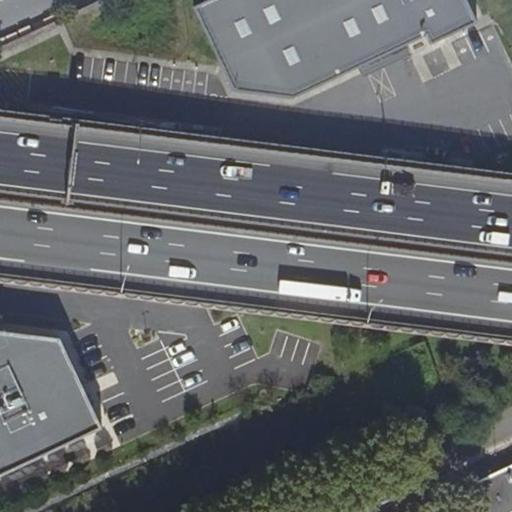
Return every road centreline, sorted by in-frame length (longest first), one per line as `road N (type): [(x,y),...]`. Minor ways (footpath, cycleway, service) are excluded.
road 1 (motorway): [(0,227),(511,292)]
road 2 (motorway): [(511,219),(0,155)]
road 3 (residential): [(322,511),(511,423)]
